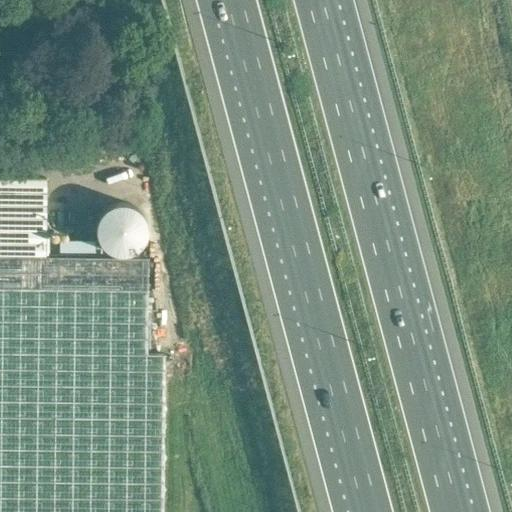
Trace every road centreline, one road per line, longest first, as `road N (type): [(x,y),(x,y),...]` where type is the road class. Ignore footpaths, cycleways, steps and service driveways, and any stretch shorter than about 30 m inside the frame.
road 1 (motorway): [(234,0),(370,511)]
road 2 (motorway): [(450,511),(314,0)]
